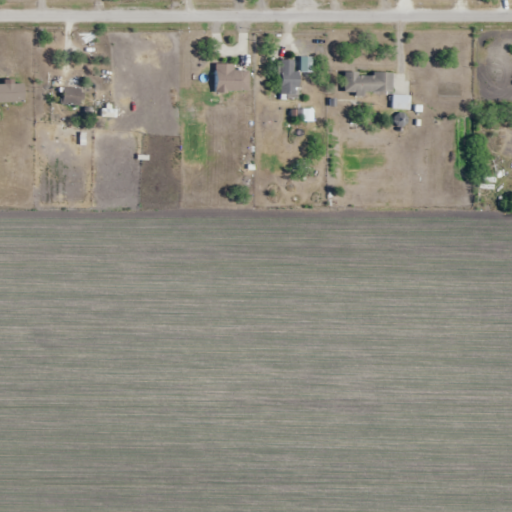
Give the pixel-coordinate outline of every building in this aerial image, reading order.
[(297,60),(280,60),(280,98),(297,98),(297,60)] [(248,71),(233,71),(233,64),(214,64),(214,93),(248,93),(248,71)] [(392,94),(392,73),(343,73),(343,94),(392,94)] [(440,104),(459,104),(459,75),(440,75),(440,104)] [(80,89),(62,88),(62,106),(80,106),(80,89)] [(407,109),(407,97),(393,97),(393,109),(407,109)]
